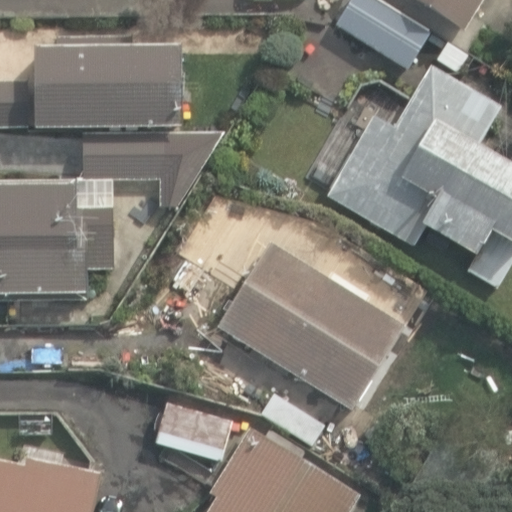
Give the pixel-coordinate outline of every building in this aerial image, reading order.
[(430,33),(370,0),(353,0),(335,32),(408,72),(430,33)] [(420,0),(460,25),(476,0),(420,0)] [(115,268),(115,183),(161,183),(161,211),(181,211),(181,194),(227,132),(180,132),(180,50),(133,50),(133,37),(59,37),(59,48),(37,48),(37,132),(86,132),(86,180),(0,180),(0,296),(88,297),(88,268),(115,268)] [(449,42),(438,59),(460,72),(471,55),(449,42)] [(464,267),(494,285),(511,253),(511,162),(475,141),(498,101),(428,60),(391,123),(370,110),(323,191),(410,242),(414,236),(452,258),(461,242),(474,250),(464,267)] [(29,83),(0,82),(0,128),(29,128),(29,83)] [(221,329),(354,411),(406,329),(273,246),(221,329)] [(153,431),(216,449),(227,411),(164,393),(153,431)] [(199,511),(338,511),(355,485),(248,420),(209,484),(215,488),(199,511)] [(86,511),(95,471),(21,455),(20,464),(0,459),(0,511),(86,511)]
